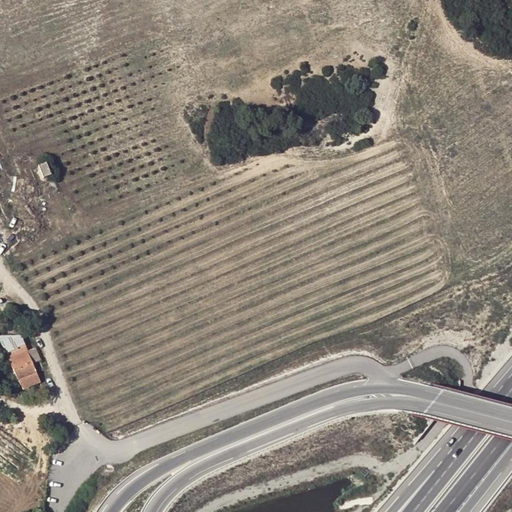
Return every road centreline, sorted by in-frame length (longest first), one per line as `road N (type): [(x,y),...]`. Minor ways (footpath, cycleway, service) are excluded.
road 1 (unclassified): [(55,511),(78,469),(105,452),(349,364),(373,367),(381,388)]
road 2 (trunk): [(381,388),(341,394),(173,463),(111,511)]
road 3 (trunk): [(150,511),(201,465),(337,410),(385,400)]
road 4 (track): [(202,511),(368,461)]
